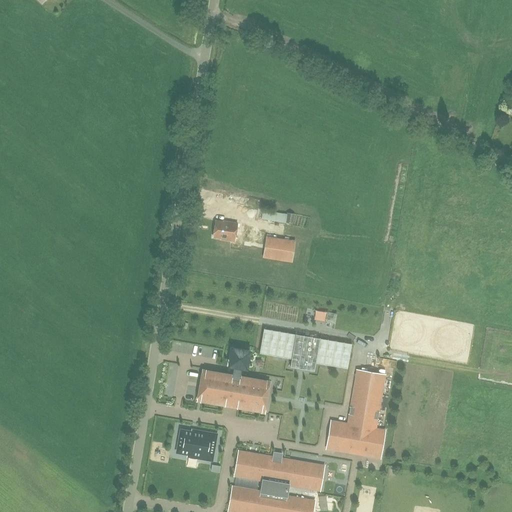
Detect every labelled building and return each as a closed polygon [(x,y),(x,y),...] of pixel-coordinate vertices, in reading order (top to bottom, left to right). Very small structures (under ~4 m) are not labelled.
[(262,210),(261,219),(285,223),(285,225),(292,226),(295,214),(287,213),(287,214),(262,210)] [(213,237),(220,238),(220,239),(234,242),(236,227),(239,228),(240,224),(236,223),(236,224),(226,222),(226,223),(215,221),(213,237)] [(248,226),(244,237),(260,242),(264,231),(248,226)] [(266,237),(263,257),(291,262),(294,242),(266,237)] [(315,363),(347,369),(351,344),(263,329),(259,354),(273,356),(291,359),(290,367),(314,371),(315,363)] [(179,354),(200,356),(201,346),(180,344),(179,354)] [(206,348),(204,356),(214,358),(215,350),(206,348)] [(240,378),(240,376),(242,368),(245,368),(248,353),(232,350),(230,366),(233,366),(231,376),(202,371),(200,384),(205,385),(205,388),(199,387),(197,400),(227,406),(228,404),(234,405),(234,407),(264,412),(266,399),(261,398),(262,395),(267,396),(269,383),(240,378)] [(398,366),(399,357),(379,357),(378,365),(398,366)] [(384,375),(357,370),(350,408),(352,408),(351,414),(349,414),(348,424),(338,423),(333,450),(380,458),(385,431),(375,429),(377,419),(375,418),(376,412),(378,413),(384,375)] [(210,459),(213,441),(190,436),(191,435),(179,433),(176,455),(187,457),(187,455),(193,456),(210,459)] [(173,460),(173,450),(165,450),(166,445),(159,444),(159,460),(173,460)] [(281,459),(282,454),(274,452),(273,458),(238,452),(234,476),(261,480),(259,492),(232,487),(228,511),(234,511),(312,511),(314,501),(287,497),(289,485),(311,489),(312,483),(320,485),(322,472),(314,471),(315,465),(281,459)] [(328,493),(318,492),(318,508),(328,508),(328,493)]
